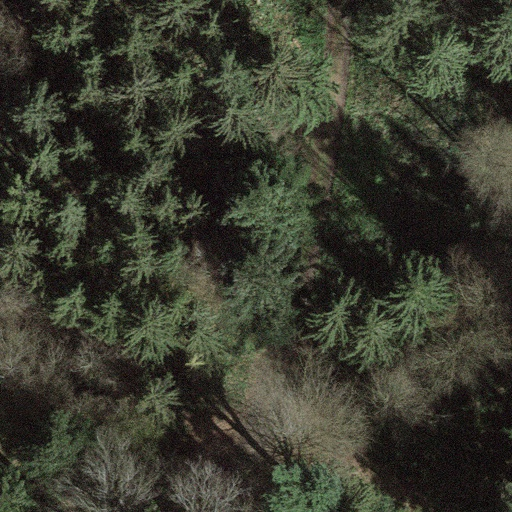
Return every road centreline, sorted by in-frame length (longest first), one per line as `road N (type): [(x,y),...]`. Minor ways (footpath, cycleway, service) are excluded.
road 1 (track): [(358,0),(343,128),(263,403)]
road 2 (track): [(396,511),(263,403)]
